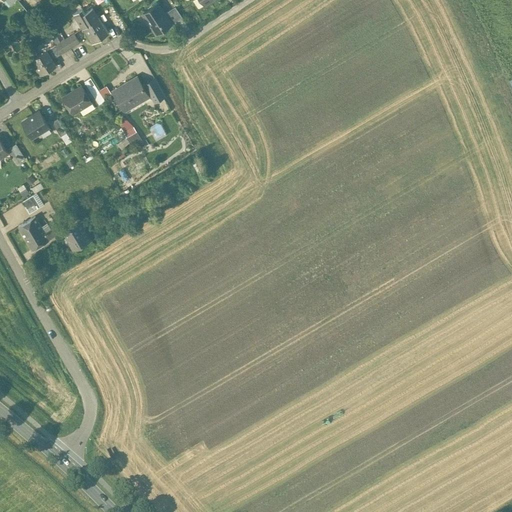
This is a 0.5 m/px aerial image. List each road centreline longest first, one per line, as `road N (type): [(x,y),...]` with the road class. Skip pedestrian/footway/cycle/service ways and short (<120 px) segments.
road 1 (unclassified): [(0,232),(87,390),(91,418),(63,464)]
road 2 (unclassified): [(247,0),(159,51),(117,45),(17,103)]
